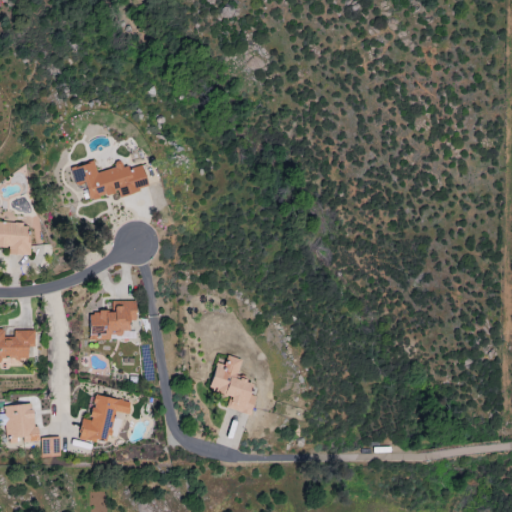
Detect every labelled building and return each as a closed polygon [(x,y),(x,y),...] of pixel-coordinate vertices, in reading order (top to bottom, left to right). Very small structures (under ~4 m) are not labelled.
[(87,200),(117,192),(118,196),(147,188),(140,165),(121,170),(120,165),(95,171),(92,162),(68,168),(73,184),(82,181),(87,200)] [(0,222),(0,246),(8,247),(7,255),(27,255),(28,224),(0,222)] [(134,301),(111,301),(111,312),(87,312),(88,339),(109,338),(109,333),(128,333),(128,321),(135,321),(134,301)] [(33,331),(13,331),(13,337),(2,337),(2,330),(0,329),(0,362),(1,363),(1,358),(26,358),(27,347),(33,347),(33,331)] [(249,415),(254,396),(247,394),(250,383),(234,379),(240,360),(225,356),(224,361),(216,359),(208,390),(230,396),(226,409),(249,415)] [(128,402),(93,396),(89,421),(81,420),(77,439),(107,444),(113,412),(126,414),(128,402)] [(2,407),(5,438),(22,437),(23,443),(35,442),(32,404),(2,407)]
